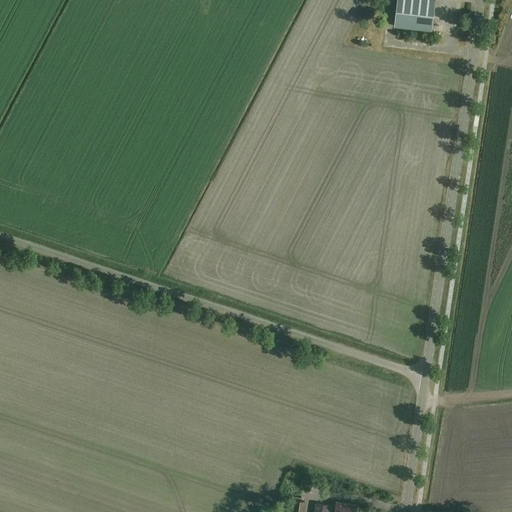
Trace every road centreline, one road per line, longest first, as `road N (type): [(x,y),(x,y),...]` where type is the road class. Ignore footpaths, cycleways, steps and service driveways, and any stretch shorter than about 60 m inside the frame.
road 1 (unclassified): [(425,375),(0,237)]
road 2 (tertiary): [(425,375),(480,0)]
road 3 (tertiary): [(405,511),(425,375)]
